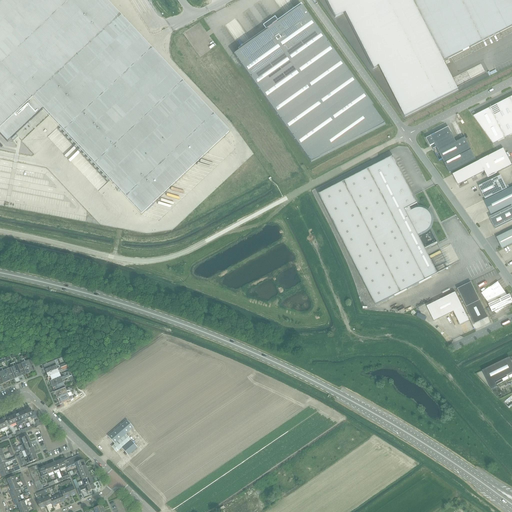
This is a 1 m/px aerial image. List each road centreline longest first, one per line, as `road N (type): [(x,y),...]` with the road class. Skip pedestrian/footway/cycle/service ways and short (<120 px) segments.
road 1 (primary): [(474,477),(258,353),(120,303),(0,273)]
road 2 (unclassified): [(0,231),(162,259),(406,134)]
road 3 (residential): [(220,444),(171,378),(73,436)]
road 4 (unclassified): [(511,282),(406,134)]
road 5 (tertiary): [(406,134),(310,0)]
road 6 (residential): [(243,472),(305,443),(348,486),(351,497),(338,511)]
